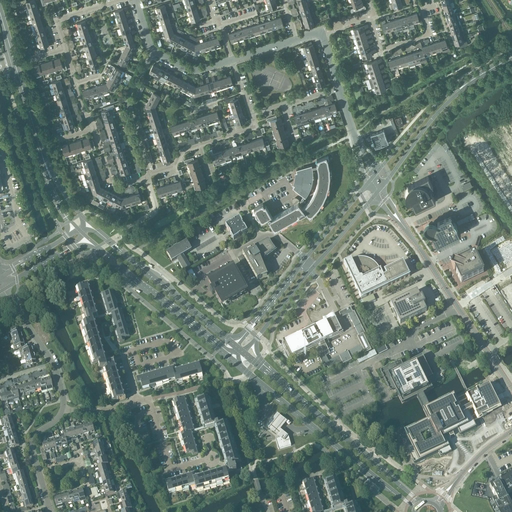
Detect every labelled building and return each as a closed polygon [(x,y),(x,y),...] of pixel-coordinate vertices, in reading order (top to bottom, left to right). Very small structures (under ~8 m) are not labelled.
[(359,0),(353,2),(354,8),(350,9),(351,13),(363,9),(362,7),(363,6),(363,5),(361,0),(359,0)] [(392,9),(402,6),(401,0),(392,3),(390,4),(392,9)] [(267,4),(269,9),(277,7),(276,3),(277,3),(276,1),(275,1),(267,4)] [(195,2),(186,4),(188,10),(196,8),(195,2)] [(307,2),(299,5),(300,10),(309,8),(308,7),(307,2)] [(444,11),(453,8),(451,2),(443,5),(444,8),(443,9),(444,11)] [(28,8),(30,13),(38,11),(37,7),(38,7),(37,5),(36,5),(28,8)] [(158,13),(167,11),(165,5),(156,8),(158,13)] [(128,7),(115,11),(117,17),(125,14),(124,11),(128,10),(128,7)] [(190,16),(198,13),(196,8),(188,10),(190,16)] [(300,10),(302,16),(310,13),(309,8),(300,10)] [(444,11),(446,14),(445,14),(446,17),(446,16),(454,14),(453,8),(444,11)] [(30,13),(32,19),(40,16),(39,13),(40,13),(39,11),(38,11),(30,13)] [(160,19),(168,17),(167,11),(158,13),(160,19)] [(129,13),(125,14),(117,17),(119,23),(127,20),(126,17),(130,15),(129,13)] [(198,13),(190,16),(192,22),(200,19),(198,13)] [(302,16),(304,22),(312,19),(310,13),(302,16)] [(411,15),(414,23),(419,21),(417,13),(411,15)] [(448,22),(456,19),(459,19),(457,13),(454,14),(446,16),(447,20),(448,22)] [(405,17),(409,28),(414,26),(414,23),(411,15),(405,17)] [(34,25),(42,22),(41,19),(41,16),(40,16),(32,19),(34,25)] [(168,17),(160,19),(162,25),(170,22),(168,17)] [(281,17),(275,19),(278,27),(283,25),(281,17)] [(409,28),(405,17),(399,19),(403,30),(409,28)] [(131,19),(127,20),(119,23),(121,28),(129,26),(128,22),(132,21),(131,19)] [(278,27),(275,19),(269,21),(272,29),(278,27)] [(304,22),(306,27),(314,25),(314,23),(312,19),(304,22)] [(403,30),(399,19),(394,20),(396,29),(397,31),(403,30)] [(459,19),(456,19),(448,22),(449,25),(449,26),(449,28),(450,28),(461,24),(459,19)] [(86,20),(77,23),(79,29),(87,26),(86,23),(87,23),(86,20)] [(383,20),(381,21),(382,24),(385,32),(391,30),(388,22),(385,23),(384,20),(383,20)] [(396,29),(394,20),(388,22),(391,30),(396,29)] [(272,29),(269,21),(263,23),(266,31),(272,29)] [(34,25),(36,31),(44,28),(43,25),(43,24),(42,22),(34,25)] [(171,25),(170,22),(162,25),(164,30),(172,28),(175,27),(178,26),(177,24),(174,25),(174,24),(171,25)] [(266,31),(263,23),(258,25),(260,33),(266,31)] [(133,24),(129,26),(121,28),(122,34),(131,31),(130,31),(129,28),(134,27),(133,24)] [(355,34),(364,31),(364,28),(368,27),(368,24),(353,29),(355,34)] [(450,28),(451,31),(450,32),(451,34),(452,34),(452,33),(463,30),(461,24),(450,28)] [(260,33),(258,25),(252,26),(255,35),(260,33)] [(79,29),(81,35),(89,32),(88,29),(89,28),(88,26),(87,26),(79,29)] [(255,35),(252,26),(246,28),(249,36),(255,35)] [(44,28),(36,31),(37,34),(34,35),(35,37),(37,36),(46,34),(44,30),(45,30),(44,28)] [(164,30),(166,36),(174,34),(172,28),(164,30)] [(249,36),(246,28),(241,30),(243,38),(249,36)] [(356,39),(366,36),(365,33),(370,31),(369,29),(364,31),(355,34),(356,39)] [(135,30),(130,31),(131,31),(122,34),(124,40),(132,37),(131,34),(135,32),(135,30)] [(235,32),(238,40),(243,38),(241,30),(235,32)] [(454,39),(464,36),(465,36),(463,30),(452,33),(452,34),(453,37),(452,37),(453,39),(454,39)] [(91,38),(90,34),(91,34),(90,32),(89,32),(81,35),(83,40),(91,38)] [(238,40),(235,32),(229,34),(232,42),(238,40)] [(46,33),(46,34),(37,36),(39,42),(47,39),(46,36),(47,36),(46,33)] [(175,44),(179,36),(174,34),(166,36),(165,36),(166,40),(170,42),(170,41),(175,44)] [(371,34),(366,36),(356,39),(358,44),(367,41),(367,38),(372,36),(371,34)] [(124,40),(126,46),(134,43),(133,39),(137,38),(137,36),(132,37),(124,40)] [(179,36),(175,44),(180,47),(184,39),(179,36)] [(465,38),(464,36),(454,39),(455,43),(454,43),(455,45),(458,44),(459,46),(459,47),(460,47),(461,47),(466,45),(467,45),(467,44),(467,43),(466,41),(464,42),(462,39),(465,38)] [(218,37),(212,39),(215,47),(221,46),(218,37)] [(85,46),(93,44),(92,40),(92,38),(91,38),(83,40),(85,46)] [(47,39),(39,42),(41,48),(49,45),(48,42),(49,41),(48,39),(47,39)] [(186,50),(190,42),(184,39),(180,47),(186,50)] [(215,47),(212,39),(207,41),(209,49),(215,47)] [(359,49),(369,45),(368,43),(373,41),(372,39),(367,41),(358,44),(359,49)] [(439,42),(442,50),(443,53),(450,50),(449,46),(448,47),(445,40),(439,42)] [(201,43),(203,51),(209,49),(207,41),(201,43)] [(190,42),(186,50),(191,52),(195,45),(190,42)] [(442,50),(439,42),(434,43),(436,52),(442,50)] [(93,44),(85,46),(86,52),(95,49),(94,46),(94,43),(93,44)] [(134,43),(126,46),(123,51),(131,55),(134,50),(136,46),(135,43),(134,43)] [(191,52),(191,53),(194,55),(198,53),(203,51),(201,43),(195,45),(191,52)] [(436,52),(434,43),(428,45),(431,53),(436,52)] [(315,50),(314,47),(313,44),(305,47),(303,48),(305,53),(315,50)] [(361,53),(371,50),(370,48),(375,46),(374,44),(369,46),(369,45),(359,49),(361,53)] [(425,55),(431,53),(428,45),(422,47),(423,50),(425,55)] [(96,55),(95,51),(96,51),(95,49),(86,52),(88,58),(96,55)] [(371,50),(361,53),(363,58),(372,55),(371,53),(376,51),(376,49),(371,50)] [(315,50),(305,53),(307,59),(317,56),(316,53),(316,52),(315,50)] [(426,58),(425,55),(423,50),(417,52),(421,63),(427,61),(426,58)] [(120,56),(128,60),(131,55),(123,51),(120,56)] [(421,63),(417,52),(412,54),(415,65),(421,63)] [(415,65),(412,54),(406,55),(409,64),(409,66),(415,65)] [(90,63),(98,61),(97,57),(98,57),(97,55),(96,55),(88,58),(90,63)] [(409,64),(406,55),(400,57),(403,65),(409,64)] [(120,56),(118,62),(125,66),(128,60),(120,56)] [(317,56),(307,59),(308,65),(310,64),(318,62),(318,61),(317,58),(318,58),(317,56)] [(52,60),(47,62),(50,71),(63,67),(63,66),(62,63),(61,61),(60,57),(55,59),(54,59),(52,59),(52,60)] [(403,65),(400,57),(395,59),(397,67),(403,65)] [(378,65),(377,63),(382,61),(382,59),(367,63),(369,68),(378,65)] [(395,59),(389,61),(391,69),(397,67),(395,59)] [(90,63),(92,69),(100,67),(99,63),(100,63),(99,60),(98,61),(90,63)] [(318,62),(310,64),(312,70),(320,67),(319,64),(320,64),(319,61),(318,61),(318,62)] [(50,71),(47,62),(41,63),(39,63),(39,64),(34,66),(37,76),(50,71)] [(149,72),(155,75),(159,68),(159,67),(155,66),(156,65),(153,64),(149,72)] [(378,65),(369,68),(370,73),(380,70),(379,67),(384,66),(383,64),(378,65)] [(115,67),(112,73),(122,78),(125,72),(115,67)] [(159,81),(160,78),(164,70),(161,69),(161,68),(159,67),(159,68),(155,75),(153,78),(159,81)] [(320,67),(312,70),(314,76),(322,73),(321,70),(321,69),(321,67),(320,67)] [(372,78),(381,75),(381,72),(386,71),(385,69),(380,70),(370,73),(372,78)] [(164,70),(160,78),(165,81),(169,73),(166,71),(164,70)] [(175,76),(171,74),(172,74),(169,72),(169,73),(165,81),(171,83),(175,76)] [(112,73),(109,78),(117,82),(118,80),(120,81),(122,78),(112,73)] [(223,74),(224,78),(225,78),(227,86),(233,84),(230,76),(227,77),(225,73),(223,74)] [(324,79),(323,75),(323,73),(322,73),(314,76),(316,81),(324,79)] [(370,84),(383,80),(382,77),(387,76),(386,74),(381,75),(372,78),(369,79),(370,84)] [(175,76),(171,83),(176,86),(180,79),(177,77),(177,76),(175,75),(175,76)] [(219,80),(221,88),(227,86),(225,78),(224,78),(221,79),(220,75),(217,75),(219,80)] [(213,81),(216,90),(221,88),(219,80),(215,81),(214,76),(212,77),(213,81)] [(106,83),(109,91),(109,92),(113,91),(115,87),(114,87),(117,82),(109,78),(106,83)] [(180,79),(176,86),(181,89),(185,81),(182,80),(182,79),(180,78),(180,79)] [(207,83),(210,91),(216,90),(213,81),(210,83),(208,78),(206,79),(207,83)] [(316,81),(318,87),(326,85),(325,81),(324,78),(324,79),(316,81)] [(383,80),(370,84),(372,89),(375,88),(385,85),(384,82),(389,80),(388,78),(383,80)] [(52,82),(54,88),(62,86),(60,80),(52,82)] [(202,85),(204,93),(210,91),(207,83),(204,84),(203,80),(200,81),(202,85)] [(185,81),(181,89),(187,92),(191,84),(190,84),(187,82),(188,82),(185,81)] [(109,91),(106,83),(101,85),(103,93),(109,91)] [(192,95),(196,87),(193,85),(191,83),(190,84),(191,84),(187,92),(192,94),(192,95)] [(375,88),(376,93),(386,90),(385,87),(390,85),(389,83),(385,85),(375,88)] [(95,87),(98,95),(103,93),(101,85),(95,87)] [(189,101),(192,103),(195,97),(199,96),(199,95),(204,93),(202,85),(198,86),(196,86),(196,87),(192,95),(192,94),(192,95),(189,101)] [(56,94),(64,91),(62,86),(54,88),(56,94)] [(89,89),(92,97),(93,99),(94,98),(94,96),(98,95),(95,87),(89,89)] [(89,89),(83,91),(86,99),(92,97),(89,89)] [(57,100),(66,97),(64,91),(56,94),(57,100)] [(153,92),(150,97),(158,102),(158,101),(160,98),(160,99),(161,96),(153,92)] [(511,92),(506,95),(495,101),(498,108),(503,119),(508,116),(510,116),(511,114),(511,92)] [(59,105),(68,103),(66,97),(57,100),(59,105)] [(147,103),(155,107),(157,104),(158,102),(158,101),(158,102),(150,97),(147,103)] [(232,107),(240,105),(240,104),(239,101),(239,98),(235,99),(235,97),(225,100),(227,104),(228,104),(231,103),(232,107)] [(331,101),(330,100),(327,101),(329,105),(331,113),(337,111),(335,103),(332,104),(331,101)] [(329,105),(327,101),(325,101),(325,103),(326,106),(323,107),(326,115),(331,113),(329,105)] [(149,115),(157,112),(156,109),(157,109),(156,107),(155,107),(147,103),(147,102),(145,106),(147,110),(149,115)] [(68,103),(59,105),(61,111),(69,109),(68,103)] [(104,117),(112,114),(115,114),(114,112),(115,109),(114,104),(104,107),(105,110),(102,111),(104,117)] [(234,113),(242,110),(241,107),(240,104),(240,105),(232,107),(234,113)] [(326,115),(323,107),(317,109),(320,117),(326,115)] [(63,117),(71,114),(69,109),(61,111),(63,117)] [(320,117),(317,109),(312,110),(314,119),(320,117)] [(244,116),(243,113),(243,112),(242,110),(234,113),(235,119),(244,116)] [(314,119),(312,110),(306,112),(309,120),(314,119)] [(211,113),(214,121),(215,124),(221,123),(217,111),(213,113),(213,112),(211,113)] [(157,112),(149,115),(151,121),(159,118),(158,115),(158,112),(157,112)] [(300,114),(303,122),(304,125),(310,123),(309,120),(306,112),(300,114)] [(205,115),(208,123),(214,121),(211,113),(208,114),(207,114),(205,115)] [(65,123),(73,120),(71,114),(63,117),(65,123)] [(112,114),(104,117),(105,123),(113,120),(112,114)] [(304,125),(303,122),(300,114),(294,116),(298,127),(304,125)] [(401,117),(395,119),(397,125),(398,127),(404,125),(408,124),(410,123),(410,122),(407,114),(401,117)] [(209,125),(208,123),(205,115),(202,116),(199,116),(200,117),(203,127),(209,125)] [(235,119),(236,122),(234,123),(234,125),(245,122),(244,118),(245,118),(244,116),(235,119)] [(200,117),(196,118),(196,117),(194,118),(194,119),(197,129),(203,127),(200,117)] [(275,134),(285,130),(283,125),(283,122),(282,123),(280,117),(277,118),(274,119),(272,120),(271,120),(275,134)] [(159,118),(151,121),(152,127),(161,124),(160,121),(160,120),(159,118)] [(188,120),(188,121),(192,132),(197,130),(197,129),(194,119),(190,120),(190,119),(188,120)] [(73,120),(65,123),(62,123),(64,130),(63,130),(64,131),(68,129),(67,129),(67,128),(75,126),(73,120)] [(113,120),(105,123),(107,128),(115,126),(113,120)] [(182,122),(185,131),(188,130),(189,132),(192,132),(188,121),(185,122),(185,121),(182,122)] [(182,122),(179,123),(177,124),(179,132),(185,131),(182,122)] [(163,130),(162,130),(161,126),(162,126),(161,124),(152,127),(151,127),(150,128),(150,129),(151,130),(152,131),(152,133),(154,132),(163,130)] [(177,124),(173,125),(171,125),(173,134),(179,132),(177,124)] [(115,126),(107,128),(109,134),(117,132),(115,126)] [(163,130),(154,132),(155,136),(156,138),(162,136),(164,135),(163,132),(164,132),(163,129),(162,130),(163,130)] [(288,138),(287,136),(286,136),(285,130),(275,134),(279,147),(289,144),(287,139),(288,138)] [(377,132),(371,135),(373,141),(375,148),(382,145),(389,143),(386,136),(384,130),(377,132)] [(511,135),(509,130),(492,138),(495,145),(494,145),(500,159),(501,158),(504,165),(511,160),(511,135)] [(111,140),(119,137),(117,132),(109,134),(110,136),(111,140)] [(158,144),(166,141),(165,138),(166,138),(165,135),(164,135),(162,136),(156,138),(158,144)] [(81,140),(76,141),(79,151),(92,147),(92,146),(91,143),(90,141),(89,137),(83,139),(83,138),(81,139),(81,140)] [(104,142),(104,144),(107,143),(108,144),(112,143),(112,146),(121,143),(119,137),(111,140),(106,141),(104,142)] [(263,138),(257,140),(259,148),(265,146),(263,138)] [(259,148),(257,140),(251,142),(254,150),(259,148)] [(68,144),(62,146),(65,155),(79,151),(76,141),(70,143),(70,142),(67,143),(68,144)] [(168,147),(167,144),(167,143),(167,141),(166,141),(158,144),(160,150),(168,147)] [(254,150),(251,142),(245,143),(248,152),(254,150)] [(114,151),(123,149),(121,143),(112,146),(114,151)] [(248,152),(245,143),(240,145),(242,153),(248,152)] [(242,153),(240,145),(234,147),(236,155),(242,153)] [(170,153),(169,149),(168,147),(160,150),(162,155),(170,153)] [(236,155),(234,147),(228,149),(231,157),(236,155)] [(116,157),(124,154),(123,149),(114,151),(110,153),(107,154),(108,156),(111,155),(112,155),(115,154),(116,157)] [(222,151),(225,159),(226,162),(232,160),(231,157),(228,149),(222,151)] [(226,162),(225,159),(222,151),(217,152),(220,163),(226,162)] [(170,153),(162,155),(163,161),(172,159),(170,155),(171,155),(170,152),(170,153)] [(211,154),(213,163),(214,165),(220,163),(217,152),(211,154)] [(118,163),(126,160),(124,154),(116,157),(118,163)] [(272,217),(265,205),(264,206),(263,203),(254,208),(262,222),(268,218),(274,229),(306,212),(309,217),(313,214),(318,208),(323,201),(327,194),(329,185),(330,178),(330,169),(328,161),(326,156),(317,160),(318,162),(317,163),(318,171),(318,176),(317,184),(316,189),(313,196),(310,200),(304,206),(303,207),(296,199),(293,201),(295,204),(272,217)] [(83,161),(85,167),(93,165),(91,159),(83,161)] [(198,159),(194,160),(192,161),(190,162),(188,162),(192,176),(202,172),(200,167),(201,167),(200,164),(200,165),(198,159)] [(120,168),(128,166),(126,160),(118,163),(120,168)] [(87,173),(95,170),(93,165),(85,167),(87,173)] [(293,188),(303,196),(304,197),(305,197),(306,196),(307,195),(308,193),(309,192),(310,190),(310,189),(311,187),(312,185),(312,184),(312,182),(313,180),(313,179),(313,177),(313,175),(313,174),(313,172),(313,170),(312,169),(312,168),(312,167),(312,166),(312,165),(296,169),(297,171),(297,172),(297,173),(297,174),(297,176),(297,177),(297,178),(296,180),(296,181),(296,182),(295,183),(295,184),(294,185),(293,186),(293,188)] [(120,168),(122,174),(130,172),(128,166),(120,168)] [(87,173),(84,174),(86,179),(97,176),(95,170),(87,173)] [(192,176),(194,182),(197,189),(206,186),(205,180),(205,178),(204,178),(202,172),(192,176)] [(86,179),(88,185),(99,182),(97,176),(86,179)] [(177,191),(183,189),(180,181),(178,182),(178,181),(177,180),(176,181),(175,176),(173,177),(174,183),(177,191)] [(409,188),(408,188),(408,189),(407,190),(407,191),(406,192),(406,193),(406,194),(406,195),(406,196),(406,197),(406,198),(406,199),(407,200),(407,201),(408,202),(411,201),(415,211),(436,201),(433,196),(434,195),(435,195),(435,194),(436,194),(437,190),(437,189),(437,188),(437,187),(436,187),(435,185),(433,186),(428,176),(408,186),(409,188)] [(464,187),(472,184),(470,179),(462,182),(464,187)] [(89,191),(92,190),(91,190),(92,190),(101,187),(99,182),(88,185),(89,191)] [(174,183),(169,185),(171,193),(177,191),(174,183)] [(171,193),(169,185),(163,186),(166,195),(171,193)] [(136,194),(133,195),(136,203),(145,200),(143,195),(140,196),(139,193),(137,186),(135,187),(135,189),(135,191),(136,194)] [(163,186),(157,188),(160,197),(166,195),(163,186)] [(92,190),(91,190),(92,190),(93,194),(96,196),(96,195),(102,198),(106,190),(101,187),(92,190)] [(107,201),(111,193),(106,190),(102,198),(107,201)] [(113,203),(117,196),(111,193),(107,201),(113,203)] [(136,203),(133,195),(128,197),(130,205),(136,203)] [(118,206),(122,198),(117,196),(113,203),(118,206)] [(122,198),(118,206),(118,207),(121,208),(125,207),(130,205),(128,197),(122,198)] [(424,226),(424,227),(425,228),(426,230),(427,231),(431,232),(432,232),(432,233),(433,233),(434,235),(433,235),(437,245),(460,234),(451,216),(437,222),(438,224),(436,224),(435,224),(434,224),(431,223),(430,222),(428,223),(427,223),(426,224),(425,224),(424,225),(424,226)] [(233,223),(237,229),(240,236),(242,235),(247,232),(244,227),(242,224),(243,224),(240,218),(234,221),(234,222),(233,223)] [(233,223),(231,224),(231,223),(226,226),(229,232),(229,231),(230,233),(237,229),(233,223)] [(231,234),(230,235),(233,240),(239,237),(240,236),(237,229),(230,233),(231,234)] [(269,239),(243,254),(257,280),(261,278),(267,275),(260,259),(263,257),(265,258),(276,250),(272,245),(269,239)] [(174,249),(167,253),(172,261),(174,260),(177,259),(177,260),(177,261),(178,261),(179,262),(184,271),(190,267),(190,266),(189,265),(183,255),(189,251),(191,250),(186,241),(178,246),(177,246),(173,248),(174,249)] [(451,268),(450,268),(453,269),(455,270),(461,283),(483,272),(475,254),(457,263),(456,263),(453,261),(453,262),(452,265),(451,268)] [(351,260),(344,263),(361,299),(372,294),(392,284),(394,284),(398,281),(410,276),(403,262),(392,267),(385,271),(385,273),(382,274),(381,270),(380,271),(379,269),(379,268),(378,267),(377,266),(376,265),(375,264),(374,263),(372,262),(371,261),(370,261),(369,260),(368,260),(367,259),(365,259),(364,259),(363,259),(361,259),(360,259),(359,259),(357,259),(356,259),(355,259),(354,260),(352,260),(352,261),(351,260)] [(212,280),(209,282),(211,285),(212,286),(213,289),(210,291),(212,295),(213,295),(215,293),(222,304),(226,302),(230,299),(234,297),(238,295),(242,293),(247,290),(240,277),(238,274),(234,268),(228,271),(226,272),(221,275),(218,277),(214,279),(213,280),(212,280)] [(78,287),(76,288),(78,294),(80,301),(82,308),(84,314),(86,321),(88,320),(89,323),(83,325),(82,325),(80,326),(82,332),(84,339),(86,345),(87,352),(89,359),(91,365),(93,365),(95,364),(99,363),(100,370),(103,369),(105,375),(107,382),(109,388),(111,395),(113,401),(114,401),(119,400),(120,399),(121,399),(124,398),(122,392),(120,385),(118,379),(116,372),(114,365),(113,362),(109,363),(108,362),(106,360),(105,361),(103,354),(101,348),(99,341),(97,335),(95,328),(93,322),(93,319),(97,318),(95,311),(93,304),(91,298),(89,291),(87,285),(84,286),(83,286),(78,287)] [(394,310),(393,311),(396,318),(397,317),(400,324),(410,319),(410,320),(418,317),(417,316),(427,311),(424,305),(425,304),(424,302),(426,301),(425,298),(423,299),(422,297),(420,298),(417,291),(407,296),(407,295),(400,298),(400,299),(391,304),(394,310)] [(102,294),(106,308),(108,314),(111,314),(120,342),(124,341),(124,338),(128,337),(121,310),(118,311),(112,292),(102,294)] [(330,354),(326,345),(324,341),(342,332),(335,319),(319,327),(317,323),(314,324),(315,326),(311,328),(313,330),(283,344),(286,349),(284,350),(288,358),(319,343),(321,347),(315,350),(324,368),(327,366),(328,369),(342,362),(343,364),(352,360),(351,358),(364,351),(365,353),(371,351),(363,334),(365,333),(354,311),(353,312),(350,307),(339,313),(341,318),(348,314),(359,336),(357,337),(361,345),(329,361),(326,356),(330,354)] [(19,329),(16,330),(15,327),(6,330),(9,342),(12,341),(22,338),(19,329)] [(9,342),(10,344),(12,344),(14,350),(25,347),(22,338),(12,341),(9,342)] [(25,347),(14,350),(18,349),(21,358),(24,357),(33,354),(31,345),(25,347)] [(367,355),(366,355),(368,359),(377,355),(375,351),(374,350),(366,354),(367,354),(367,355)] [(33,354),(24,357),(21,358),(22,361),(25,360),(26,364),(27,363),(28,366),(36,364),(33,354)] [(366,355),(357,359),(359,364),(368,359),(366,355)] [(392,365),(380,371),(383,376),(383,377),(385,380),(385,382),(387,385),(388,387),(390,391),(392,391),(392,390),(394,390),(395,389),(397,392),(397,393),(397,394),(398,394),(398,396),(402,403),(417,396),(420,404),(423,410),(430,407),(426,400),(423,393),(433,389),(432,388),(432,387),(431,386),(430,382),(428,379),(433,376),(432,374),(423,356),(418,358),(408,363),(407,363),(403,365),(401,360),(397,362),(396,363),(392,365)] [(141,382),(142,386),(143,390),(156,386),(156,384),(175,379),(176,382),(202,374),(199,363),(173,371),(172,368),(136,378),(138,383),(141,382)] [(33,378),(31,379),(35,391),(40,389),(38,381),(35,382),(34,378),(33,378)] [(49,378),(44,380),(46,388),(47,391),(53,389),(49,378)] [(47,391),(46,388),(44,380),(38,381),(40,389),(41,392),(47,391)] [(29,393),(27,385),(21,386),(24,397),(30,396),(29,393)] [(467,396),(457,401),(454,395),(430,407),(423,410),(428,419),(406,430),(404,431),(411,446),(406,448),(414,464),(438,452),(441,457),(452,451),(444,436),(448,434),(449,437),(452,435),(455,434),(453,432),(457,430),(460,435),(476,427),(473,421),(501,407),(490,385),(472,394),(472,393),(469,394),(469,393),(468,394),(468,395),(467,395),(467,396)] [(13,392),(11,393),(13,401),(19,399),(18,396),(15,388),(15,386),(14,386),(12,387),(13,392)] [(21,386),(15,388),(18,396),(19,399),(24,397),(21,386)] [(7,402),(13,401),(11,393),(7,394),(6,388),(3,389),(5,394),(7,402)] [(502,406),(507,418),(511,416),(511,404),(508,396),(503,398),(505,402),(502,403),(503,406),(502,406)] [(216,424),(208,398),(197,401),(205,427),(216,424),(228,466),(227,466),(227,467),(225,469),(226,470),(194,479),(192,475),(166,483),(169,494),(195,486),(196,490),(229,481),(228,476),(234,474),(233,472),(242,469),(240,463),(242,462),(230,423),(221,426),(220,422),(216,424)] [(194,431),(186,404),(184,398),(174,400),(184,433),(181,434),(187,454),(192,452),(193,455),(197,454),(191,432),(194,431)] [(288,436),(281,430),(287,422),(277,414),(274,418),(266,427),(283,441),(288,436)] [(12,423),(11,417),(0,420),(0,421),(2,426),(4,426),(12,423)] [(6,431),(14,429),(12,423),(4,426),(6,431)] [(86,425),(89,433),(95,432),(92,424),(86,425)] [(89,433),(86,425),(81,427),(83,435),(89,433)] [(75,429),(77,437),(83,435),(81,427),(75,429)] [(78,439),(77,437),(75,429),(69,430),(72,441),(78,439)] [(65,437),(66,440),(67,442),(72,441),(69,430),(64,432),(65,437)] [(16,434),(8,437),(5,438),(6,443),(17,440),(16,434)] [(59,436),(53,438),(56,448),(62,447),(60,439),(59,436)] [(288,436),(276,439),(276,440),(279,449),(278,449),(279,449),(291,446),(291,445),(288,436)] [(65,437),(60,439),(62,447),(68,445),(67,442),(66,440),(65,437)] [(48,440),(48,442),(51,450),(56,448),(53,438),(48,440)] [(5,444),(7,449),(19,446),(17,440),(6,443),(5,444)] [(94,449),(103,447),(106,446),(104,440),(92,444),(94,449)] [(42,444),(44,449),(45,452),(51,450),(48,442),(42,444)] [(94,449),(95,455),(97,455),(105,452),(103,447),(94,449)] [(5,452),(7,458),(15,456),(13,450),(5,452)] [(99,460),(107,458),(105,452),(97,455),(99,460)] [(100,466),(97,466),(99,472),(107,470),(106,465),(106,464),(100,466)] [(18,467),(10,469),(12,475),(15,474),(20,473),(20,472),(18,467)] [(107,470),(99,472),(97,473),(98,477),(99,479),(101,478),(109,476),(107,470)] [(15,474),(17,480),(25,477),(23,472),(20,472),(20,473),(15,474)] [(112,475),(109,476),(101,478),(102,484),(113,480),(112,475)] [(490,487),(487,486),(484,497),(490,499),(492,503),(496,511),(511,511),(511,508),(506,496),(511,492),(511,475),(490,487)] [(18,485),(26,483),(25,477),(17,480),(18,485)] [(303,482),(312,511),(322,511),(313,479),(303,482)] [(350,507),(349,504),(345,505),(337,479),(326,483),(334,509),(345,506),(346,511),(361,511),(359,505),(350,507)] [(113,480),(102,484),(104,489),(112,487),(115,486),(113,480)] [(26,483),(18,485),(15,486),(17,492),(20,491),(28,489),(26,483)] [(95,496),(95,498),(98,497),(117,492),(115,486),(112,487),(104,489),(105,493),(97,495),(98,495),(95,496)] [(19,497),(22,497),(30,494),(28,489),(20,491),(21,494),(19,495),(19,497)] [(79,500),(80,502),(86,501),(83,490),(77,492),(79,500)] [(129,497),(127,491),(119,493),(120,497),(119,497),(118,499),(118,500),(121,499),(129,497)] [(68,505),(74,503),(74,502),(71,493),(66,495),(68,505)] [(21,503),(22,503),(23,502),(31,500),(30,494),(22,497),(23,500),(20,501),(21,503)] [(60,497),(62,505),(66,504),(66,506),(69,505),(68,505),(66,495),(60,497)] [(57,509),(63,507),(62,505),(60,497),(54,498),(57,509)] [(120,506),(122,505),(130,503),(129,497),(121,499),(122,503),(120,503),(120,504),(120,506)] [(31,500),(23,502),(22,503),(23,507),(23,508),(20,509),(20,511),(22,511),(27,511),(27,508),(33,506),(31,500)] [(122,511),(124,510),(124,511),(129,509),(132,509),(132,508),(130,503),(122,505),(120,506),(122,511)]
